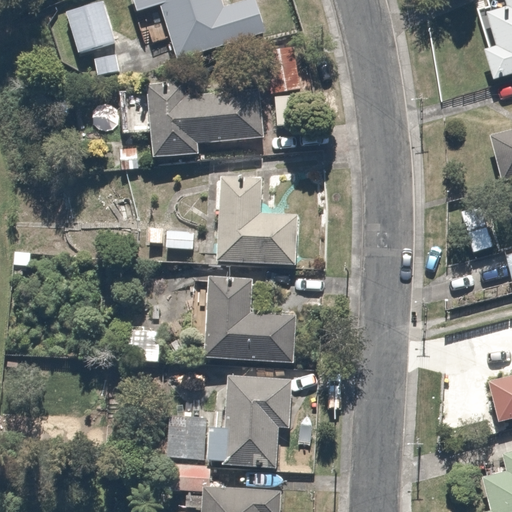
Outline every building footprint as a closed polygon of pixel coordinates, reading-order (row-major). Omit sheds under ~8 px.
[(170,39),(177,60),(267,32),(257,0),(253,0),(227,8),(224,0),(132,0),(147,46),(170,39)] [(498,50),(487,53),(497,82),(511,76),(511,0),(507,0),(510,8),(486,16),(498,50)] [(104,2),(66,15),(80,55),(117,43),(104,2)] [(302,94),(298,44),(263,47),(267,97),(302,94)] [(126,50),(97,58),(101,78),(131,71),(126,50)] [(154,158),(199,156),(199,145),(263,142),(261,94),(187,98),(186,88),(151,89),(154,158)] [(145,98),(122,98),(122,138),(145,138),(145,98)] [(511,131),(489,137),(500,184),(511,181),(511,131)] [(264,214),(267,180),(222,177),(217,266),(296,271),(299,217),(264,214)] [(150,228),(149,244),(166,246),(166,249),(196,252),(197,231),(150,228)] [(511,255),(509,256),(507,251),(469,261),(478,296),(511,286),(511,255)] [(296,369),(301,285),(192,278),(189,337),(207,338),(206,363),(296,369)] [(511,375),(487,383),(497,424),(511,420),(511,375)] [(292,434),(294,380),(230,377),(228,433),(209,432),(208,467),(277,470),(279,433),(292,434)] [(199,419),(170,418),(168,460),(197,462),(199,419)] [(511,511),(511,449),(500,453),(505,473),(478,480),(486,511),(511,511)] [(212,472),(171,470),(170,487),(211,489),(212,472)] [(280,511),(281,498),(203,494),(202,511),(280,511)]
